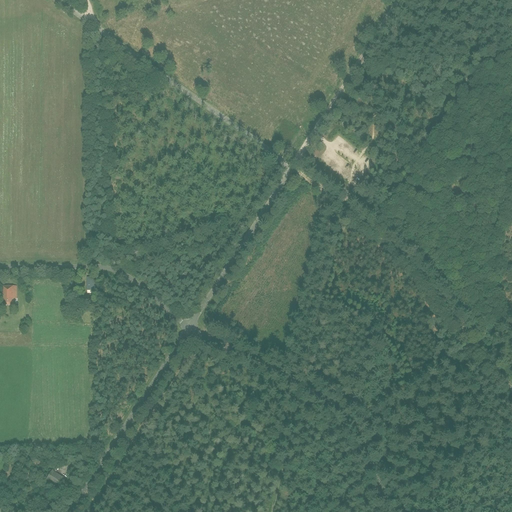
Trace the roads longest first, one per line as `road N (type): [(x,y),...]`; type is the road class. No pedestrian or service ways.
road 1 (tertiary): [(388,511),(345,413),(190,327)]
road 2 (tertiary): [(286,165),(57,0)]
road 3 (tertiary): [(68,511),(190,327)]
road 4 (unclassified): [(190,327),(118,271),(0,266)]
road 5 (tertiary): [(190,327),(286,165)]
road 6 (track): [(470,346),(407,261),(346,210)]
road 7 (track): [(341,222),(302,387)]
road 8 (track): [(397,0),(312,132)]
road 9 (track): [(470,346),(353,424)]
road 10 (track): [(511,439),(400,511)]
road 11 (track): [(511,184),(397,220)]
